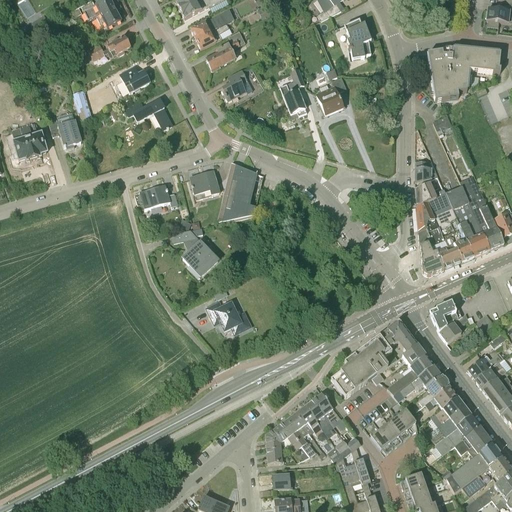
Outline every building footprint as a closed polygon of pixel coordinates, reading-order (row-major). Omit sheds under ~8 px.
[(113,6),(110,0),(94,7),(92,2),(80,8),(84,14),(88,23),(96,19),(102,31),(103,34),(122,25),(117,16),(116,12),(118,11),(115,5),(113,6)] [(184,22),(226,0),(200,0),(196,2),(194,0),(181,0),(174,4),(184,22)] [(264,6),(261,0),(252,0),(258,10),(264,6)] [(320,24),(341,14),(335,7),(343,0),(320,0),(317,3),(322,14),(316,18),(320,24)] [(511,26),(511,19),(511,7),(500,6),(499,12),(487,11),(487,13),(485,13),(484,20),(486,21),(486,23),(488,23),(487,29),(498,31),(498,25),(511,26)] [(81,15),(78,9),(70,14),(73,20),(81,15)] [(42,26),(39,20),(31,25),(35,31),(42,26)] [(195,43),(226,27),(226,26),(221,28),(218,22),(207,28),(206,25),(190,33),(194,40),(192,41),(193,44),(195,42),(195,43)] [(361,28),(358,22),(335,32),(334,31),(333,31),(334,33),(344,29),(349,42),(346,43),(349,49),(347,50),(348,53),(350,52),(352,62),(364,60),(364,58),(370,57),(368,44),(370,43),(364,27),(361,28)] [(226,27),(195,43),(200,52),(216,44),(222,42),(219,36),(229,31),(226,27)] [(291,38),(297,35),(294,31),(286,35),(288,40),(290,39),(291,38)] [(212,75),(220,71),(219,70),(235,62),(231,53),(245,46),(239,34),(228,40),(230,45),(216,53),(217,55),(205,62),(211,73),(210,73),(212,75)] [(97,45),(106,41),(103,36),(94,40),(97,45)] [(125,40),(125,39),(107,49),(108,51),(102,54),(99,47),(87,53),(92,63),(104,58),(104,57),(107,56),(110,60),(116,57),(116,58),(117,57),(118,58),(124,55),(123,53),(130,49),(128,46),(129,45),(127,39),(125,40)] [(442,54),(426,56),(434,104),(458,100),(457,95),(466,94),(468,73),(500,76),(500,71),(498,71),(500,56),(452,51),(452,52),(442,54)] [(137,78),(134,71),(119,78),(125,91),(126,90),(129,96),(133,94),(149,85),(148,84),(149,83),(147,78),(146,79),(143,74),(137,78)] [(329,83),(337,79),(333,71),(325,75),(329,83)] [(294,74),(300,89),(304,88),(298,73),(294,74)] [(227,104),(245,94),(246,96),(252,93),(241,74),(229,80),(232,86),(221,92),(227,104)] [(296,91),(300,89),(294,74),(290,76),(294,85),(280,90),(283,98),(282,98),(291,121),(297,118),(298,120),(306,117),(296,91)] [(324,119),(342,111),(336,96),(346,91),(341,80),(331,84),(333,90),(315,97),(324,119)] [(477,99),(486,95),(484,91),(475,94),(477,99)] [(162,112),(164,111),(160,103),(144,111),(141,105),(124,114),(128,121),(132,119),(136,126),(154,117),(162,133),(166,131),(166,132),(168,131),(167,130),(171,128),(162,112)] [(121,117),(116,110),(110,114),(114,121),(121,117)] [(84,114),(77,116),(80,125),(87,123),(84,114)] [(80,145),(71,117),(66,119),(58,121),(59,124),(48,127),(52,139),(59,137),(63,151),(65,150),(66,152),(73,150),(73,148),(80,145)] [(453,131),(446,118),(432,125),(438,138),(453,131)] [(26,131),(24,125),(13,128),(15,133),(12,134),(10,127),(7,127),(10,137),(5,139),(7,146),(12,145),(18,164),(26,162),(26,164),(27,164),(28,165),(38,162),(38,161),(40,161),(39,158),(45,156),(39,133),(31,136),(29,130),(26,131)] [(423,187),(428,185),(428,184),(431,183),(431,182),(438,179),(434,171),(433,172),(430,165),(415,165),(414,173),(414,189),(419,189),(419,187),(423,187)] [(216,227),(232,223),(254,218),(256,210),(249,208),(257,177),(231,167),(216,227)] [(195,202),(219,195),(212,174),(189,181),(195,202)] [(461,190),(489,254),(503,247),(487,209),(476,185),(473,179),(459,185),(462,190),(461,190)] [(446,197),(445,197),(443,192),(438,194),(435,187),(431,189),(429,186),(428,186),(428,185),(423,187),(419,187),(419,189),(414,189),(414,191),(415,211),(428,205),(446,197)] [(166,192),(165,187),(138,195),(143,213),(169,206),(170,210),(177,208),(174,196),(168,197),(167,194),(168,194),(167,192),(166,192)] [(473,260),(489,254),(461,190),(445,197),(446,197),(457,223),(473,260)] [(450,226),(457,223),(446,197),(428,205),(439,231),(450,226)] [(498,210),(507,206),(505,200),(495,205),(498,210)] [(428,236),(439,231),(428,205),(415,211),(415,214),(418,235),(426,232),(428,236)] [(503,240),(511,235),(511,228),(509,223),(511,221),(511,218),(508,211),(502,214),(504,218),(495,222),(503,240)] [(473,260),(457,223),(450,226),(454,235),(443,241),(449,256),(456,253),(462,265),(473,260)] [(200,244),(196,240),(198,238),(203,237),(202,230),(199,231),(193,232),(186,234),(170,238),(173,246),(182,244),(188,255),(181,262),(189,269),(192,266),(203,277),(218,263),(213,257),(215,255),(210,250),(208,252),(200,244)] [(438,232),(439,232),(439,231),(428,236),(444,273),(462,265),(456,253),(449,256),(443,241),(442,241),(438,232)] [(444,273),(428,236),(426,232),(418,235),(422,277),(428,280),(429,280),(431,279),(432,279),(432,278),(444,273)] [(217,303),(228,298),(225,292),(214,297),(217,303)] [(452,326),(458,321),(451,305),(429,314),(438,336),(438,337),(452,326)] [(221,311),(218,306),(206,311),(212,323),(217,320),(224,334),(231,330),(234,337),(250,329),(246,322),(240,325),(230,306),(221,311)] [(452,326),(438,337),(446,347),(460,336),(455,329),(458,330),(468,323),(465,316),(458,322),(458,321),(452,326)] [(481,335),(493,326),(486,317),(475,326),(481,335)] [(302,334),(308,331),(305,325),(299,328),(302,334)] [(406,356),(417,348),(400,325),(394,325),(387,331),(392,338),(397,345),(406,356)] [(392,338),(387,331),(353,358),(356,362),(339,375),(342,379),(333,386),(345,401),(348,398),(371,381),(379,375),(387,369),(382,362),(391,355),(389,351),(394,348),(388,341),(392,338)] [(502,335),(497,339),(501,344),(506,340),(502,335)] [(409,370),(425,358),(417,348),(406,356),(401,359),(409,370)] [(474,384),(489,372),(503,362),(498,356),(489,362),(486,358),(466,373),(474,384)] [(395,396),(433,369),(425,358),(409,370),(413,375),(406,380),(404,378),(399,382),(397,380),(386,389),(395,396)] [(425,391),(441,379),(433,369),(395,396),(396,397),(393,399),(397,404),(414,391),(416,393),(422,388),(425,391)] [(481,393),(496,381),(501,377),(505,374),(502,369),(493,376),(489,372),(474,384),(481,393)] [(376,387),(383,381),(379,375),(371,381),(376,387)] [(415,414),(430,403),(449,389),(441,379),(425,391),(428,396),(412,409),(415,414)] [(490,404),(511,388),(509,385),(510,384),(506,379),(499,385),(496,381),(481,393),(490,404)] [(500,417),(511,408),(511,389),(511,388),(490,404),(500,417)] [(441,412),(457,400),(449,389),(430,403),(434,408),(437,406),(441,412)] [(328,423),(330,426),(334,423),(335,425),(340,421),(321,396),(312,403),(323,417),(328,423)] [(433,433),(464,409),(457,400),(441,412),(430,421),(431,422),(428,424),(431,428),(430,428),(433,433)] [(322,432),(330,426),(328,423),(323,417),(312,403),(305,409),(322,432)] [(511,408),(500,417),(501,418),(508,426),(511,430),(511,408)] [(321,432),(322,432),(305,409),(294,417),(302,429),(308,435),(308,436),(314,435),(316,437),(322,433),(321,432)] [(456,429),(471,418),(464,409),(433,433),(430,435),(428,438),(435,448),(434,449),(458,431),(456,429)] [(415,426),(405,413),(396,420),(406,433),(415,426)] [(302,439),(308,435),(302,429),(294,417),(284,425),(301,448),(309,459),(315,455),(307,444),(306,444),(302,439)] [(454,449),(479,429),(471,418),(456,429),(458,431),(434,449),(441,458),(454,449)] [(406,433),(396,420),(387,427),(397,440),(406,433)] [(304,462),(309,459),(301,448),(284,425),(272,434),(280,446),(281,445),(286,452),(292,448),(296,452),(297,452),(304,462)] [(397,440),(387,427),(378,433),(389,447),(397,440)] [(473,460),(492,446),(489,442),(479,429),(454,449),(461,458),(467,453),(473,460)] [(389,447),(378,433),(376,435),(370,440),(380,453),(389,447)] [(280,446),(272,434),(264,440),(265,453),(280,452),(280,446)] [(352,454),(356,450),(360,446),(355,440),(349,445),(347,447),(352,454)] [(352,454),(347,447),(343,442),(335,449),(340,455),(343,460),(351,455),(352,454)] [(461,491),(502,460),(492,446),(473,460),(453,476),(445,482),(453,497),(459,492),(461,491)] [(331,461),(339,455),(335,449),(327,456),(331,461)] [(340,481),(366,472),(363,463),(362,463),(363,465),(361,465),(359,460),(356,450),(352,454),(351,455),(354,466),(345,468),(343,461),(335,467),(340,481)] [(280,452),(265,453),(267,467),(283,465),(283,459),(281,460),(280,452)] [(343,461),(343,460),(340,455),(331,462),(335,467),(343,461)] [(491,491),(511,474),(511,472),(507,467),(508,466),(502,460),(461,491),(468,500),(484,488),(484,487),(494,479),(496,482),(488,488),(491,491)] [(441,478),(445,482),(453,476),(449,471),(441,478)] [(363,494),(369,492),(366,481),(368,481),(368,482),(369,482),(366,472),(340,481),(345,499),(354,497),(352,489),(361,486),(363,494)] [(503,502),(511,494),(511,474),(491,491),(462,511),(461,511),(478,511),(491,503),(495,508),(503,502)] [(424,486),(421,476),(405,482),(408,492),(424,486)] [(290,483),(289,477),(271,479),(273,492),(292,490),(291,483),(290,483)] [(412,502),(428,497),(424,486),(408,492),(412,502)] [(349,511),(369,511),(378,509),(375,500),(374,500),(375,502),(373,502),(369,492),(363,494),(366,502),(357,505),(354,497),(345,499),(349,511)] [(511,511),(511,494),(503,502),(506,507),(499,511),(511,511)] [(412,502),(415,511),(416,511),(418,511),(431,507),(428,497),(412,502)] [(212,511),(215,505),(202,500),(197,511),(212,511)] [(274,511),(299,511),(299,501),(290,502),(290,503),(274,504),(274,511)]
